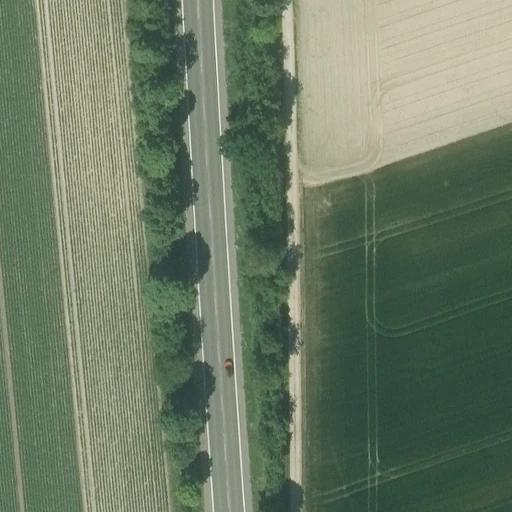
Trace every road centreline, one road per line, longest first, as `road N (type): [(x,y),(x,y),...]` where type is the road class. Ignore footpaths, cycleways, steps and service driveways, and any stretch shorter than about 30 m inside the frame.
road 1 (secondary): [(231,511),(199,0)]
road 2 (track): [(294,511),(285,0)]
